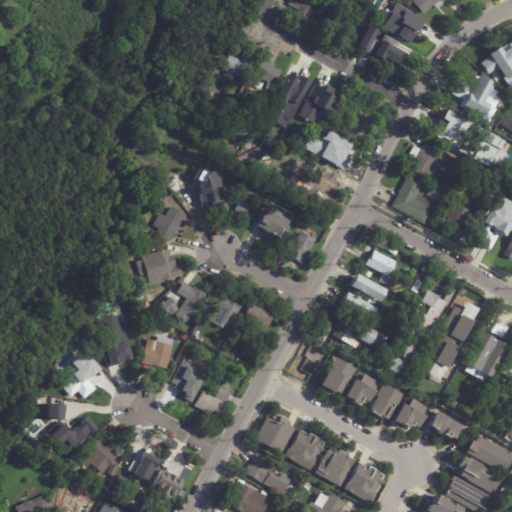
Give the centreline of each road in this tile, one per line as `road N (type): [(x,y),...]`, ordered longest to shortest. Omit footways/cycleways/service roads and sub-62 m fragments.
road 1 (residential): [(511,5),(445,46),(421,78),(188,511)]
road 2 (tertiary): [(511,295),(356,208)]
road 3 (residential): [(409,101),(255,18)]
road 4 (residential): [(410,462),(260,382)]
